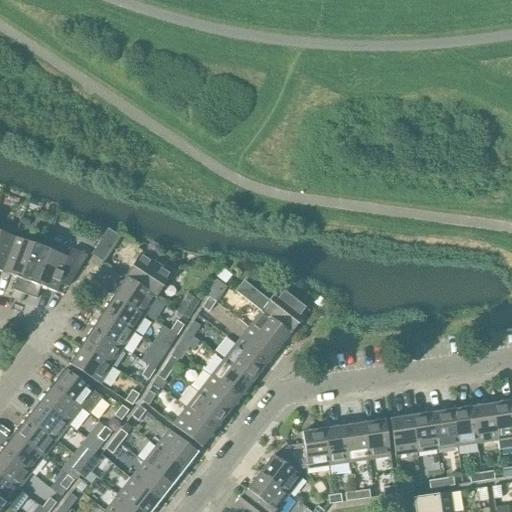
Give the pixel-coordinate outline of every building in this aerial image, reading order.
[(15,238),(0,231),(0,271),(2,272),(15,238)] [(42,248),(15,238),(2,272),(17,278),(12,290),(24,295),(42,248)] [(97,244),(91,255),(101,261),(107,251),(97,244)] [(42,248),(24,295),(36,299),(41,287),(57,293),(60,286),(67,288),(86,258),(71,250),(68,258),(42,248)] [(125,278),(156,298),(173,273),(141,253),(125,278)] [(222,269),(216,277),(225,284),(232,276),(222,269)] [(145,315),(156,298),(125,278),(114,295),(145,315)] [(243,282),(235,292),(261,312),(291,335),(309,311),(280,289),(269,302),(243,282)] [(216,288),(211,284),(204,295),(216,303),(223,293),(216,288)] [(188,293),(176,311),(188,319),(200,301),(188,293)] [(134,333),(145,315),(114,295),(103,312),(134,333)] [(203,309),(210,313),(216,303),(204,295),(203,296),(209,300),(203,309)] [(319,297),(313,304),(321,310),(326,303),(319,297)] [(123,350),(134,333),(103,312),(92,329),(123,350)] [(261,312),(249,328),(278,351),(291,335),(261,312)] [(183,326),(176,322),(170,332),(177,336),(183,326)] [(200,327),(193,323),(187,332),(193,337),(200,327)] [(265,367),(278,351),(249,328),(236,344),(265,367)] [(112,367),(123,350),(92,329),(81,347),(112,367)] [(159,340),(170,347),(177,336),(170,332),(168,335),(164,332),(159,340)] [(180,343),(187,347),(193,337),(187,332),(180,343)] [(253,383),(265,367),(236,344),(224,360),(253,383)] [(112,367),(81,347),(69,365),(100,385),(112,367)] [(161,361),(154,356),(148,366),(155,370),(161,361)] [(177,362),(170,357),(164,367),(171,372),(177,362)] [(240,399),(253,383),(224,360),(211,376),(240,399)] [(141,377),(148,381),(155,370),(148,366),(141,377)] [(157,377),(164,382),(171,372),(164,367),(157,377)] [(65,370),(52,387),(81,409),(89,415),(102,398),(95,392),(65,370)] [(228,415),(240,399),(211,376),(198,393),(228,415)] [(69,426),(81,409),(52,387),(39,403),(69,426)] [(148,391),(141,402),(149,407),(155,396),(148,391)] [(132,392),(125,402),(131,406),(138,396),(132,392)] [(215,432),(228,415),(198,393),(186,409),(215,432)] [(497,441),(511,438),(511,401),(492,404),(497,441)] [(39,403),(27,419),(56,442),(69,426),(39,403)] [(477,444),(497,441),(492,404),(472,407),(477,444)] [(122,407),(114,417),(120,422),(128,412),(122,407)] [(139,407),(131,417),(138,422),(146,412),(139,407)] [(457,447),(477,444),(472,407),(451,410),(457,447)] [(215,432),(186,409),(173,426),(202,449),(215,432)] [(437,450),(457,447),(451,410),(431,413),(437,450)] [(417,453),(437,450),(431,413),(411,416),(417,453)] [(417,453),(411,416),(390,419),(395,456),(417,453)] [(27,419),(14,435),(44,458),(56,442),(27,419)] [(364,423),(369,460),(390,457),(385,420),(364,423)] [(364,423),(343,426),(349,463),(369,460),(364,423)] [(329,466),(349,463),(343,426),(323,429),(329,466)] [(105,428),(97,438),(103,443),(111,433),(105,428)] [(301,470),(329,466),(323,429),(302,433),(304,444),(287,446),(301,470)] [(127,436),(120,430),(113,440),(120,445),(127,436)] [(156,447),(185,470),(198,453),(169,430),(156,447)] [(31,474),(44,458),(14,435),(2,451),(31,474)] [(105,450),(112,455),(120,445),(113,440),(105,450)] [(259,473),(287,494),(289,496),(302,479),(298,475),(301,470),(287,446),(277,459),(273,456),(259,473)] [(156,447),(143,463),(172,486),(185,470),(156,447)] [(0,475),(18,490),(31,474),(2,451),(0,452),(0,475)] [(87,451),(80,460),(86,465),(93,456),(87,451)] [(92,470),(99,461),(93,456),(86,465),(92,470)] [(80,460),(71,470),(80,477),(81,476),(79,475),(86,465),(80,460)] [(160,502),(172,486),(143,463),(130,479),(160,502)] [(80,477),(84,480),(92,470),(86,465),(79,475),(81,476),(80,477)] [(494,481),(493,472),(482,474),(483,483),(494,481)] [(259,473),(247,489),(276,511),(289,496),(287,494),(259,473)] [(469,476),(470,485),(483,483),(482,474),(469,476)] [(0,475),(0,501),(6,506),(13,511),(16,511),(28,497),(18,490),(0,475)] [(67,476),(59,486),(66,491),(73,481),(67,476)] [(454,487),(453,478),(441,480),(442,489),(454,487)] [(138,511),(152,511),(160,502),(130,479),(118,496),(138,511)] [(428,482),(430,491),(442,489),(441,480),(428,482)] [(412,485),(399,487),(401,495),(413,493),(412,485)] [(394,487),(382,489),(383,497),(396,495),(394,487)] [(491,488),(493,500),(502,499),(501,487),(491,488)] [(275,511),(276,511),(247,489),(228,511),(275,511)] [(477,490),(479,502),(487,501),(485,489),(477,490)] [(370,499),(369,491),(353,493),(355,502),(370,499)] [(345,495),(346,503),(355,502),(353,493),(345,495)] [(414,511),(452,511),(450,493),(413,498),(414,511)] [(77,500),(70,495),(63,504),(69,509),(77,500)] [(340,495),(328,497),(329,505),(341,504),(340,495)] [(105,511),(138,511),(118,496),(105,511)] [(49,511),(55,504),(49,499),(42,508),(46,511),(49,511)]
